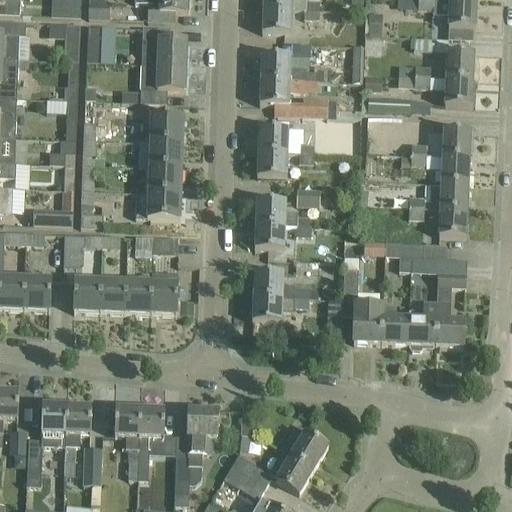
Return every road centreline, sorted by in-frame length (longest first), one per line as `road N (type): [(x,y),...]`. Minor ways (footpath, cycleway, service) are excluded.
road 1 (residential): [(213,379),(224,0)]
road 2 (residential): [(499,430),(511,200)]
road 3 (residential): [(213,379),(0,352)]
road 4 (residential): [(392,404),(213,379)]
